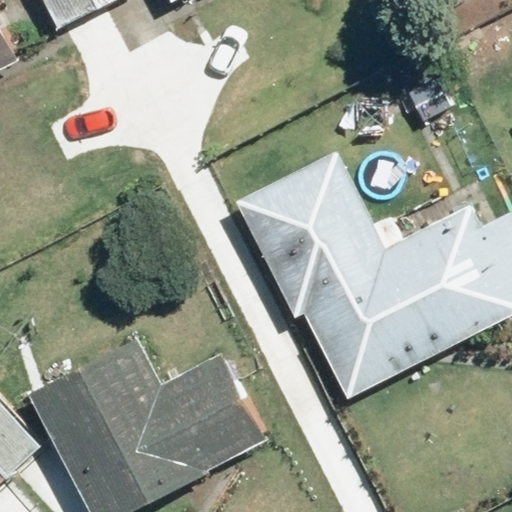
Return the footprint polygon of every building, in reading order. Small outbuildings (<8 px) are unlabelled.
[(100,0),(60,0),(68,15),(100,0)] [(0,68),(24,55),(0,10),(0,68)] [(511,204),(504,189),(394,246),(344,153),(250,203),(319,332),(326,328),(360,393),(511,313),(511,204)] [(40,388),(65,438),(71,449),(104,511),(131,511),(272,438),(228,353),(170,383),(147,336),(40,388)] [(0,393),(0,486),(46,446),(0,393)]
